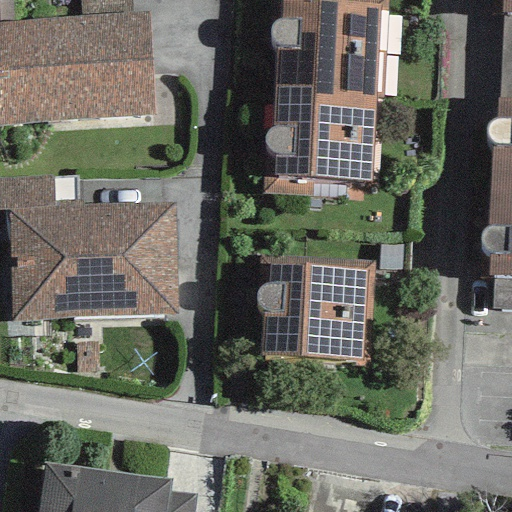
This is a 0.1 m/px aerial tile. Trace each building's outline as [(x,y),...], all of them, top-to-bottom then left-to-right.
[(79,0),(80,17),(131,14),(130,0),(79,0)] [(375,89),(375,99),(382,99),(386,0),(281,0),(281,20),(277,21),(273,23),(270,27),(268,32),(271,39),(273,45),(276,48),(274,86),(375,89)] [(511,0),(502,0),(502,15),(511,15),(511,0)] [(80,17),(0,22),(0,126),(154,117),(147,13),(131,14),(80,17)] [(511,99),(511,15),(502,15),(499,99),(511,99)] [(375,89),(274,86),(272,127),(269,129),(264,135),(263,142),(266,148),(270,152),(274,155),(273,176),(371,182),(375,99),(375,89)] [(492,143),(490,186),(511,187),(511,99),(499,99),(496,98),(496,120),(494,122),(489,124),(487,127),(486,134),(488,140),(492,143)] [(0,209),(8,210),(52,208),(51,178),(0,178),(0,209)] [(511,187),(490,186),(487,229),(482,231),(479,235),(481,245),(485,251),(489,253),(487,277),(492,277),(511,278),(511,187)] [(52,208),(8,210),(11,322),(177,315),(174,203),(52,208)] [(262,311),(260,361),(368,366),(374,261),(269,257),(269,265),(268,284),(265,285),(259,289),(256,294),(255,302),(258,307),(262,311)] [(511,310),(511,278),(492,277),(490,310),(511,310)] [(171,480),(44,464),(37,511),(193,511),(196,494),(169,492),(171,480)]
